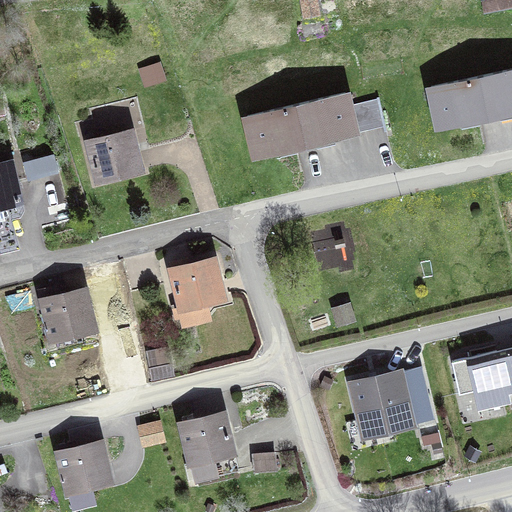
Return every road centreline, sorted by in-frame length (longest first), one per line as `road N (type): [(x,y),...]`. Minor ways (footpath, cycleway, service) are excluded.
road 1 (residential): [(0,433),(288,364)]
road 2 (residential): [(511,161),(238,217)]
road 3 (residential): [(238,217),(0,275)]
road 4 (residential): [(288,364),(511,316)]
road 5 (residential): [(238,217),(288,364)]
road 6 (residential): [(288,364),(334,511)]
road 7 (tertiary): [(389,511),(511,485)]
